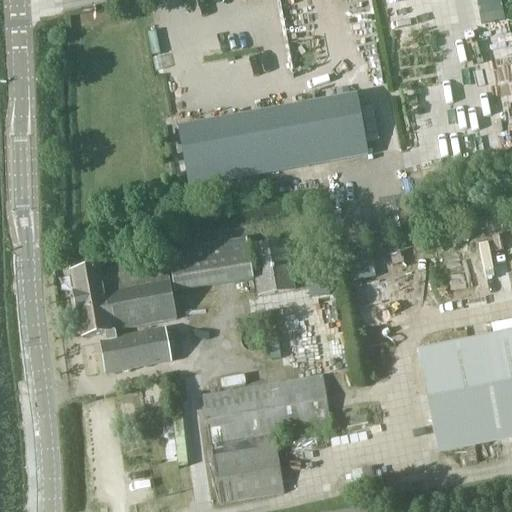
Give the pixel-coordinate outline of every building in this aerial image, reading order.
[(366,156),(355,97),(179,129),(190,189),(366,156)] [(247,240),(168,253),(174,293),(254,280),(247,240)] [(259,296),(294,290),(286,241),(251,247),(259,296)] [(164,323),(177,320),(165,261),(100,272),(100,269),(71,275),(83,338),(105,334),(107,342),(101,343),(106,375),(171,362),(164,323)] [(438,453),(511,438),(511,334),(418,354),(438,453)] [(212,451),(274,441),(274,435),(330,425),(322,377),(203,397),(212,451)] [(274,441),(212,451),(221,505),(283,494),(274,441)]
